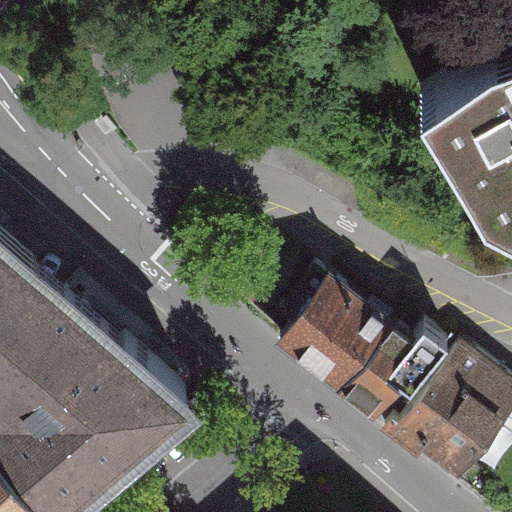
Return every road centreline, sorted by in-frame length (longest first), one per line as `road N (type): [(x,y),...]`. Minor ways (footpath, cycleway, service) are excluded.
road 1 (residential): [(511,348),(229,201),(187,190),(159,194),(105,219)]
road 2 (residential): [(318,408),(105,219)]
road 3 (residential): [(192,511),(318,408)]
road 4 (residential): [(443,511),(318,408)]
road 5 (residential): [(105,219),(0,105)]
